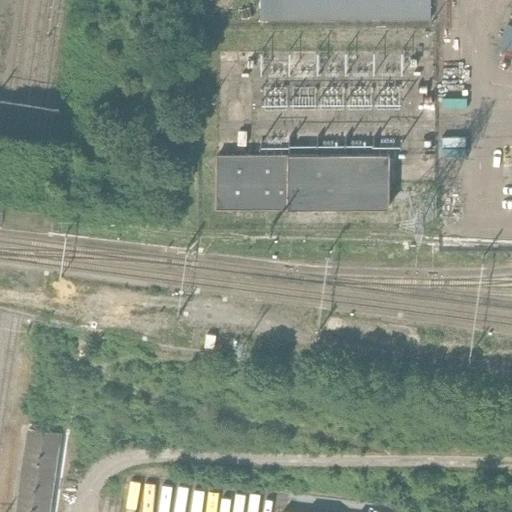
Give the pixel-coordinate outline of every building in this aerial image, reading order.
[(262,0),(262,17),(430,17),(430,0),(262,0)] [(510,50),(511,45),(511,24),(507,23),(499,45),(510,50)] [(217,204),(288,205),(288,150),(217,149),(217,204)] [(288,205),(390,206),(390,150),(288,150),(288,205)] [(50,511),(61,437),(25,431),(13,511),(50,511)]
